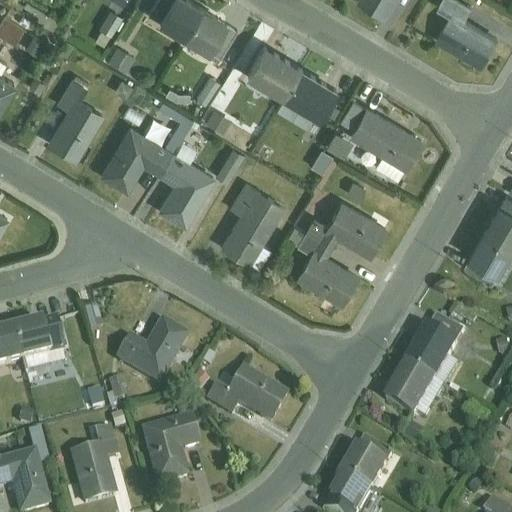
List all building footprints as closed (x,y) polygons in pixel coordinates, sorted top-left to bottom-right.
[(183,39),(202,9),(186,0),(157,0),(149,15),(159,21),(157,23),(183,39)] [(358,0),(357,2),(387,21),(399,0),(358,0)] [(442,3),(437,10),(451,17),(437,41),(481,67),(497,41),(466,22),(473,9),(457,0),(440,0),(439,2),(442,3)] [(27,2),(23,8),(29,11),(26,16),(53,32),(59,21),(27,2)] [(202,9),(183,39),(218,62),(238,30),(202,9)] [(101,31),(95,41),(104,46),(123,18),(110,10),(99,29),(101,31)] [(34,35),(26,50),(37,56),(45,40),(34,35)] [(283,99),(302,67),(265,44),(246,76),(283,99)] [(117,47),(108,62),(126,73),(135,58),(117,47)] [(57,51),(43,54),(46,67),(60,64),(57,51)] [(0,111),(17,83),(1,73),(6,64),(0,60),(0,111)] [(211,105),(225,112),(247,71),(233,64),(211,105)] [(302,67),(283,99),(276,111),(307,130),(314,118),(320,121),(338,89),(302,67)] [(48,138),(78,156),(104,112),(80,97),(89,82),(73,73),(56,101),(67,107),(48,138)] [(211,77),(197,100),(206,105),(220,83),(211,77)] [(169,89),(165,96),(176,102),(190,102),(190,93),(178,94),(169,89)] [(180,121),(184,115),(162,102),(158,108),(180,121)] [(214,109),(206,123),(224,134),(232,120),(214,109)] [(367,109),(349,137),(382,157),(375,166),(397,180),(404,168),(421,142),(367,109)] [(184,115),(180,121),(165,147),(130,126),(100,176),(128,192),(144,166),(158,175),(173,151),(193,120),(184,115)] [(338,135),(330,146),(342,154),(349,142),(338,135)] [(233,149),(216,178),(227,184),(245,155),(233,149)] [(320,149),(310,167),(323,175),(333,156),(320,149)] [(173,151),(158,175),(173,185),(157,211),(186,228),(216,178),(173,151)] [(303,188),(289,180),(284,190),(297,197),(303,188)] [(353,182),(346,194),(359,201),(365,189),(353,182)] [(240,214),(220,247),(250,266),(251,264),(259,268),(271,250),(263,245),(285,207),(245,183),(230,208),(240,214)] [(486,232),(511,247),(511,200),(506,197),(486,232)] [(305,233),(333,248),(338,239),(370,258),(388,228),(342,201),(327,226),(314,218),(305,233)] [(0,235),(11,216),(0,209),(0,235)] [(333,248),(305,233),(295,228),(288,240),(298,246),(297,247),(310,254),(296,277),(323,292),(330,279),(349,290),(357,277),(327,259),(333,248)] [(511,252),(511,247),(486,232),(464,268),(493,285),(511,252)] [(103,318),(110,316),(106,301),(99,303),(103,318)] [(92,327),(103,324),(98,303),(87,306),(92,327)] [(460,307),(455,315),(474,326),(478,318),(460,307)] [(25,361),(67,350),(59,317),(17,328),(25,361)] [(405,365),(444,387),(446,388),(459,366),(450,361),(464,332),(436,317),(429,329),(426,328),(405,365)] [(129,340),(118,359),(161,385),(189,339),(162,323),(146,350),(129,340)] [(0,366),(25,361),(17,328),(0,331),(0,366)] [(507,340),(496,343),(499,357),(501,357),(502,360),(511,358),(507,340)] [(444,387),(405,365),(383,402),(415,420),(418,415),(426,419),(444,387)] [(262,392),(267,385),(243,371),(229,394),(215,386),(206,401),(232,417),(239,405),(271,423),(282,404),(262,392)] [(199,373),(186,390),(195,399),(209,382),(199,373)] [(262,392),(282,404),(287,397),(267,385),(262,392)] [(105,394),(86,400),(89,410),(108,404),(105,394)] [(471,405),(465,414),(485,426),(490,416),(471,405)] [(23,408),(20,420),(33,423),(36,411),(23,408)] [(122,412),(112,415),(117,428),(126,425),(122,412)] [(192,417),(141,430),(157,488),(190,479),(182,453),(200,447),(192,417)] [(410,425),(404,436),(418,444),(420,441),(440,452),(446,443),(425,431),(424,432),(410,425)] [(100,444),(70,453),(85,504),(118,495),(108,459),(119,455),(111,427),(96,432),(100,444)] [(41,429),(28,433),(31,445),(45,441),(41,429)] [(344,474),(373,491),(394,455),(365,438),(344,474)] [(19,511),(33,511),(53,507),(38,450),(0,460),(0,488),(13,486),(19,511)] [(360,511),(373,491),(344,474),(322,510),(325,511),(360,511)] [(480,481),(469,489),(475,497),(486,489),(480,481)] [(511,511),(511,510),(493,499),(485,511),(511,511)]
